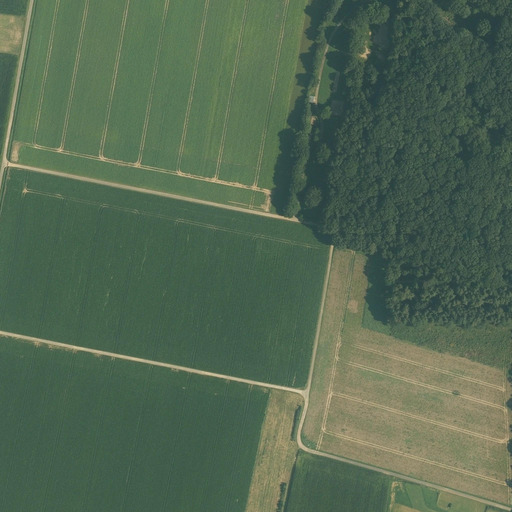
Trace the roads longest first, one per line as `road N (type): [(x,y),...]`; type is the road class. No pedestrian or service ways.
road 1 (track): [(3,163),(335,230),(307,393)]
road 2 (track): [(511,284),(391,281),(379,100),(405,15)]
road 3 (track): [(0,336),(307,393)]
road 4 (track): [(298,443),(511,510)]
road 5 (unclassified): [(32,0),(0,184)]
road 6 (track): [(511,209),(484,195),(451,203),(442,196),(456,132)]
road 7 (track): [(511,15),(495,65),(461,107),(456,132)]
